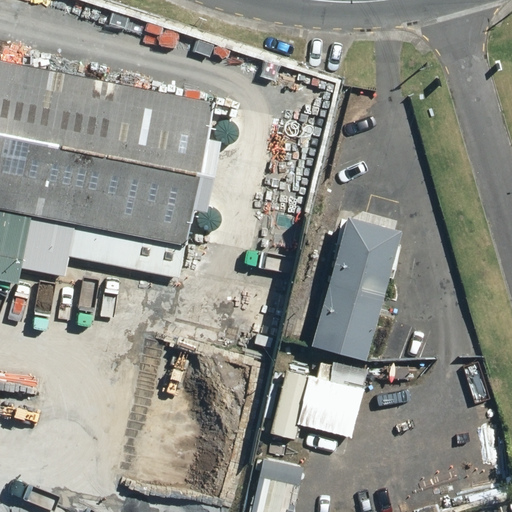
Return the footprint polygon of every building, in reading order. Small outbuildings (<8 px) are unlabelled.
[(99,1),(95,0),(59,0),(56,10),(93,21),(99,1)] [(213,100),(0,59),(0,279),(16,283),(64,292),(72,256),(179,276),(213,100)] [(309,343),(366,357),(397,231),(339,217),(309,343)] [(416,332),(384,333),(385,353),(417,352),(416,332)] [(333,380),(332,384),(367,391),(372,365),(323,356),(318,377),(333,380)] [(314,371),(290,366),(275,431),(298,437),(314,371)] [(361,397),(316,385),(305,425),(351,437),(361,397)] [(297,511),(308,464),(266,454),(253,511),(297,511)]
